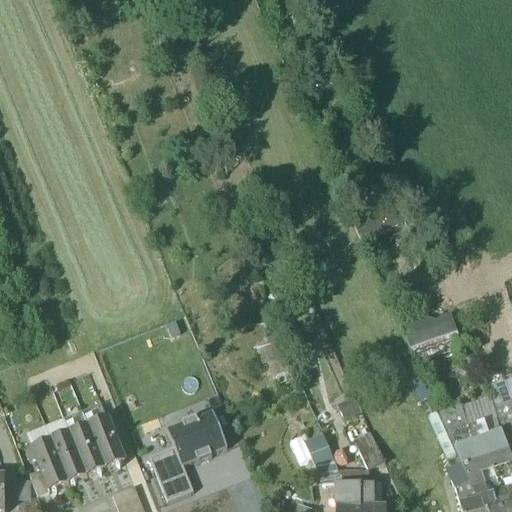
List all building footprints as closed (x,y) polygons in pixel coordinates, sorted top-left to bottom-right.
[(449,324),(419,334),(430,358),(459,348),(449,324)] [(419,334),(404,340),(415,364),(430,358),(419,334)] [(350,404),(338,410),(342,418),(354,413),(350,404)] [(468,431),(462,412),(440,420),(448,438),(468,431)] [(173,453),(181,472),(198,466),(198,468),(212,462),(211,461),(227,455),(213,419),(197,425),(196,423),(182,429),(183,431),(167,437),(173,453)] [(125,466),(108,423),(88,431),(106,474),(116,470),(120,471),(121,468),(125,466)] [(468,431),(448,438),(461,468),(465,477),(466,478),(479,476),(479,477),(490,473),(491,477),(501,482),(511,478),(511,464),(507,451),(499,430),(497,423),(468,431)] [(511,425),(499,430),(507,451),(511,448),(511,425)] [(365,426),(349,434),(355,447),(372,439),(365,426)] [(106,474),(88,431),(70,438),(87,481),(98,477),(101,479),(103,475),(106,474)] [(70,438),(51,446),(69,489),(71,488),(75,489),(77,486),(87,481),(70,438)] [(372,439),(355,447),(368,474),(385,467),(372,439)] [(307,448),(323,490),(336,490),(344,489),(340,480),(325,441),(307,448)] [(51,446),(32,453),(41,474),(49,496),(53,495),(56,497),(58,493),(69,489),(51,446)] [(181,472),(173,453),(150,462),(168,508),(191,499),(181,472)] [(461,468),(447,474),(451,483),(465,477),(461,468)] [(41,474),(30,479),(38,501),(49,496),(41,474)] [(479,477),(479,476),(466,478),(478,505),(478,506),(479,505),(490,502),(479,477)] [(465,477),(451,483),(456,494),(470,488),(466,478),(465,477)] [(369,479),(340,480),(344,489),(349,489),(362,489),(369,489),(369,479)] [(470,488),(456,494),(460,511),(462,511),(478,505),(470,488)] [(349,511),(349,489),(336,490),(336,511),(349,511)] [(361,511),(362,489),(349,489),(349,511),(361,511)] [(366,511),(374,511),(374,489),(369,489),(362,489),(361,511),(366,511)] [(142,511),(134,491),(112,500),(117,511),(142,511)] [(511,511),(511,496),(490,502),(479,505),(481,511),(511,511)]
